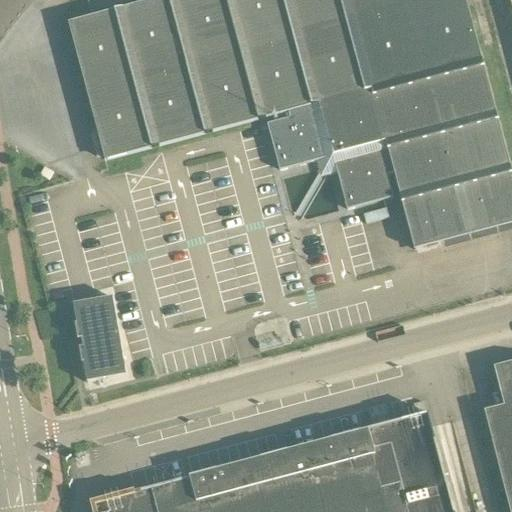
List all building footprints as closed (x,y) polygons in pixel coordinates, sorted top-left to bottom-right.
[(163,0),(68,26),(105,162),(124,157),(288,113),(290,120),(267,126),(280,172),(316,162),(321,179),(338,174),(347,211),(393,199),(387,177),(394,175),(414,252),(511,225),(511,176),(465,0),(163,0)] [(84,365),(87,385),(126,378),(113,299),(73,306),(77,326),(75,326),(78,342),(82,341),(83,349),(79,350),(82,366),(84,365)] [(511,511),(511,359),(503,362),(504,367),(494,369),(504,409),(485,414),(509,511),(511,511)] [(260,430),(283,429),(282,413),(259,415),(260,430)] [(476,511),(452,424),(391,437),(389,425),(231,469),(94,506),(95,511),(476,511)]
